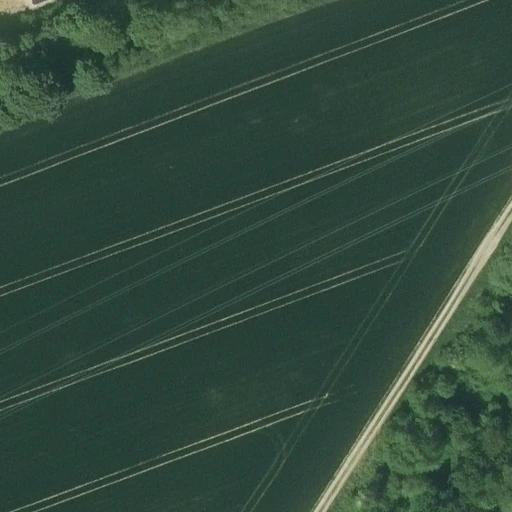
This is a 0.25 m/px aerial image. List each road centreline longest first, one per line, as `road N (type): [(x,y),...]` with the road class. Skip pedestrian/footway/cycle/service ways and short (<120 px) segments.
road 1 (track): [(321,511),(511,214)]
road 2 (track): [(0,112),(296,0)]
